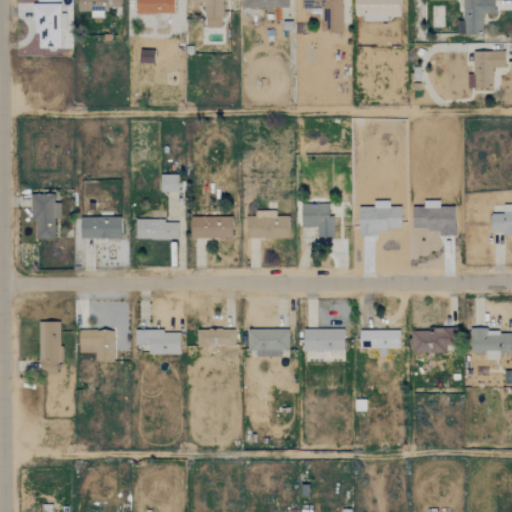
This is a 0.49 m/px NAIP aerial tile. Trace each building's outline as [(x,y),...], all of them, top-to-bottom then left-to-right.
[(119,0),(77,0),(77,13),(98,13),(98,9),(119,9),(119,0)] [(173,13),(172,0),(134,0),(135,14),(173,13)] [(204,28),(222,28),(221,0),(188,0),(189,2),(204,2),(204,28)] [(287,8),(287,0),(243,0),(244,7),(287,8)] [(341,32),(341,0),(300,0),(301,8),(322,9),(321,32),(341,32)] [(399,16),(399,0),(353,0),(353,16),(363,16),(362,21),(386,21),(386,15),(399,16)] [(493,0),(462,0),(462,34),(481,34),(481,13),(494,13),(493,0)] [(60,48),(59,29),(66,28),(65,13),(59,14),(59,4),(32,4),(33,35),(37,35),(37,48),(60,48)] [(154,63),(153,50),(138,50),(139,63),(154,63)] [(472,52),(472,75),(467,75),(467,88),(492,88),(491,68),(504,67),(503,51),(472,52)] [(159,192),(177,192),(177,175),(160,174),(159,192)] [(30,222),(35,222),(34,238),(53,239),(54,218),(59,219),(60,203),(53,203),(53,195),(30,194),(30,222)] [(358,237),(375,237),(374,230),(401,229),(400,206),(389,206),(389,201),(372,201),(373,208),(357,208),(358,237)] [(454,236),(454,206),(438,207),(438,201),(423,201),(423,207),(411,207),(411,230),(439,229),(439,236),(454,236)] [(333,237),(333,216),(328,216),(328,204),(300,205),(300,227),(316,227),(316,238),(333,237)] [(511,204),(502,205),(502,215),(491,214),(490,233),(511,233),(511,204)] [(247,212),(246,238),(285,238),(286,216),(275,216),(275,213),(247,212)] [(191,239),(231,238),(231,216),(190,217),(191,239)] [(120,238),(120,217),(79,218),(80,239),(120,238)] [(135,238),(176,240),(177,221),(135,220),(135,238)] [(60,322),(39,321),(38,375),(56,375),(56,361),(60,361),(60,322)] [(234,329),(195,330),(196,346),(234,345),(234,329)] [(288,330),(247,329),(247,350),(256,350),(256,356),(280,357),(280,351),(287,351),(288,330)] [(343,330),(303,329),(303,351),(343,351),(343,330)] [(410,354),(445,353),(445,345),(456,345),(456,329),(409,330),(410,354)] [(398,330),(359,331),(359,349),(381,348),(381,349),(399,349),(398,330)] [(470,354),(485,354),(485,360),(499,360),(499,353),(511,353),(510,330),(469,331),(470,354)] [(78,352),(94,353),(94,362),(112,362),(113,331),(78,331),(78,352)] [(134,345),(148,346),(148,354),(179,354),(179,332),(134,331),(134,345)] [(364,400),(354,400),(354,411),(364,411),(364,400)]
